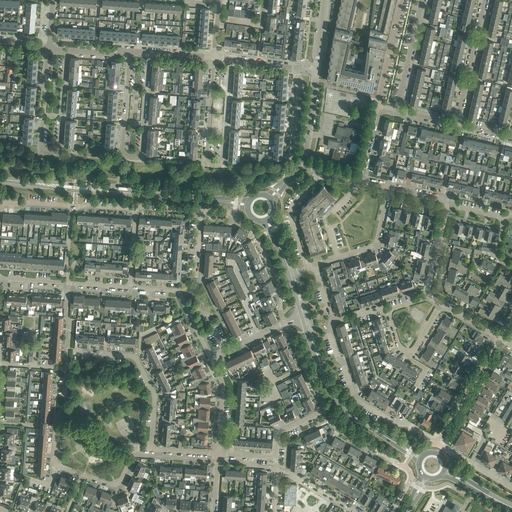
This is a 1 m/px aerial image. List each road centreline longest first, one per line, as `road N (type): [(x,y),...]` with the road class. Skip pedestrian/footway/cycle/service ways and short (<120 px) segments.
road 1 (residential): [(129,51),(122,149),(132,157),(142,151),(149,52)]
road 2 (residential): [(213,57),(211,164),(222,159),(229,59)]
road 3 (residential): [(47,49),(40,142),(47,150),(60,143),(66,50)]
road 4 (residential): [(436,440),(356,399),(332,320)]
road 5 (residential): [(0,224),(7,203),(133,211)]
road 6 (residential): [(392,511),(409,472),(336,426),(327,410)]
road 7 (residential): [(55,435),(57,464),(110,484),(119,482),(133,451),(150,449)]
road 8 (residential): [(150,449),(154,397),(138,363),(125,355),(100,358)]
road 9 (residential): [(129,287),(0,278)]
road 10 (secondary): [(219,200),(92,189)]
road 11 (residential): [(456,124),(485,0)]
road 12 (secondary): [(389,438),(354,418),(334,394),(315,348)]
road 13 (residential): [(436,440),(498,337)]
